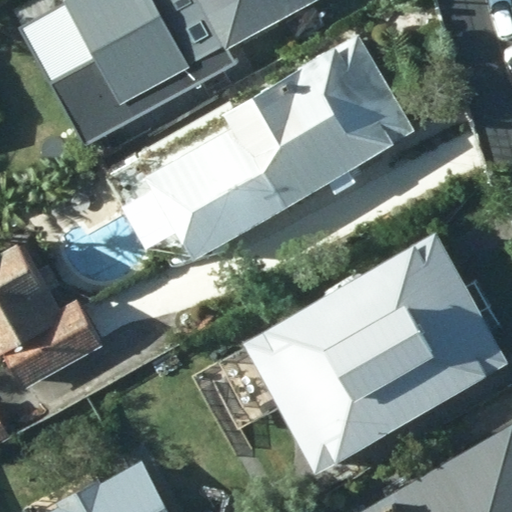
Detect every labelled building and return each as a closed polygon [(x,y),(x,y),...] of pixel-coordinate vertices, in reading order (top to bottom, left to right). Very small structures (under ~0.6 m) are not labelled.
[(303,0),(64,0),(59,3),(121,118),(218,65),(210,50),(303,0)] [(187,253),(411,125),(355,25),(130,153),(147,182),(117,198),(141,243),(171,226),(187,253)] [(502,356),(432,226),(238,337),(310,467),(502,356)] [(20,385),(98,342),(73,296),(54,306),(15,235),(0,243),(0,348),(0,349),(20,385)] [(511,511),(511,422),(508,416),(346,511),(511,511)] [(176,511),(145,453),(36,511),(176,511)]
